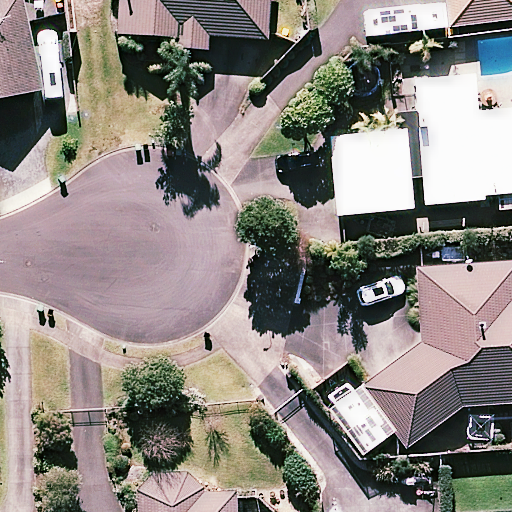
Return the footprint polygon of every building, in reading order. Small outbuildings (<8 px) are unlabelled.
[(13,0),(1,3),(0,0),(0,104),(44,96),(29,24),(64,17),(60,0),(13,0)] [(123,0),(120,39),(172,43),(171,53),(207,56),(208,39),(268,44),(271,0),(123,0)] [(511,0),(446,0),(451,31),(511,23),(511,0)] [(497,203),(498,216),(511,215),(511,115),(477,118),(475,84),(417,89),(427,208),(497,203)] [(412,214),(408,137),(334,141),(339,219),(412,214)] [(511,268),(418,275),(423,347),(362,389),(407,453),(464,411),(511,408),(511,268)] [(236,511),(236,487),(142,489),(142,511),(236,511)]
